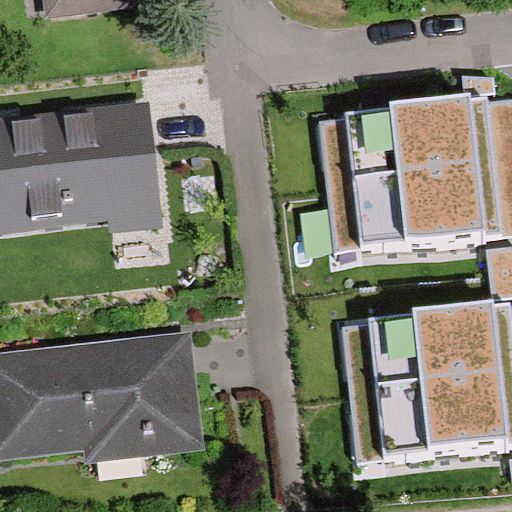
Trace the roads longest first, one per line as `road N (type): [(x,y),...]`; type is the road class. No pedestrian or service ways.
road 1 (residential): [(239,63),(277,397)]
road 2 (residential): [(511,35),(239,63)]
